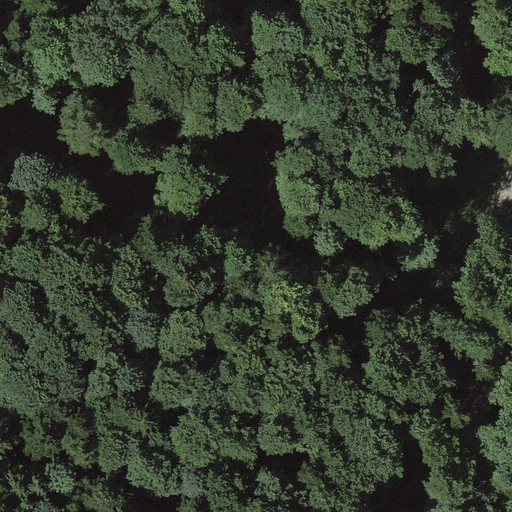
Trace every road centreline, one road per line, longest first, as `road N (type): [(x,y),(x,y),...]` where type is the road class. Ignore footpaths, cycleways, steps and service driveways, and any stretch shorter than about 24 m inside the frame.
road 1 (track): [(244,0),(266,41),(265,196),(165,326),(156,394),(173,462),(160,511)]
road 2 (track): [(511,327),(428,511)]
